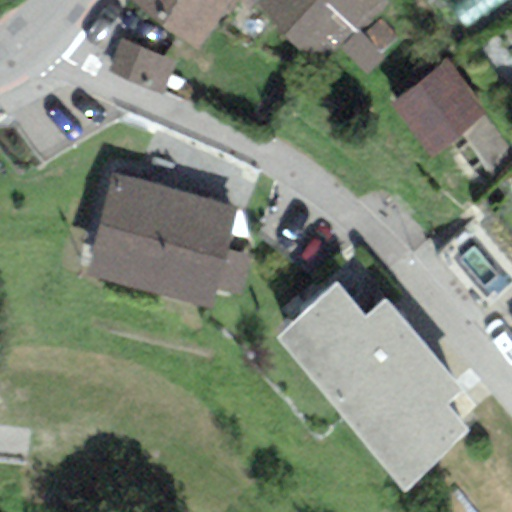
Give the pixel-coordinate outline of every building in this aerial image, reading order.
[(228,0),(126,0),(195,51),(228,0)] [(384,6),(379,0),(260,0),(256,5),(316,68),(384,6)] [(117,72),(170,84),(177,53),(124,41),(117,72)] [(446,62),(391,105),(432,158),(460,136),(483,118),(487,114),(446,62)] [(511,165),(511,153),(483,118),(460,136),(495,180),(511,165)] [(235,207),(109,176),(85,274),(211,305),(214,291),(225,250),(235,207)] [(250,257),(225,250),(214,291),(240,297),(250,257)] [(276,338),(342,417),(424,348),(383,301),(363,318),(336,287),(276,338)] [(460,391),(424,348),(342,417),(402,488),(469,433),(445,404),(460,391)]
